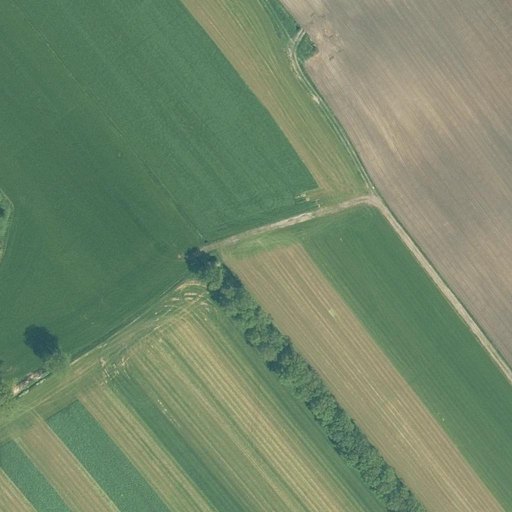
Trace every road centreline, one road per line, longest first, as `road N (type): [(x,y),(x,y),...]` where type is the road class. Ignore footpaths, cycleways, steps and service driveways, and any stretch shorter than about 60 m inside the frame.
road 1 (track): [(511,378),(380,200),(291,63),(263,0)]
road 2 (track): [(380,200),(198,249)]
